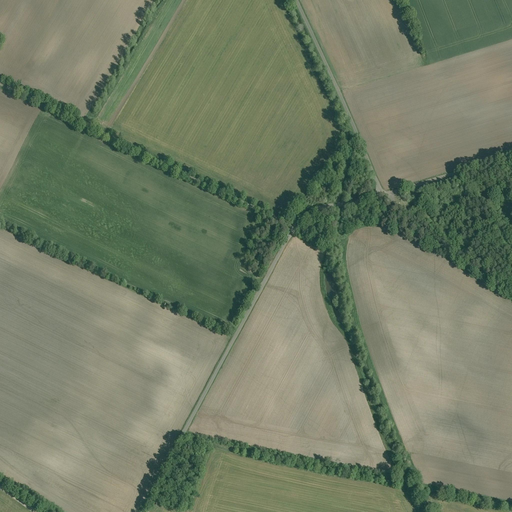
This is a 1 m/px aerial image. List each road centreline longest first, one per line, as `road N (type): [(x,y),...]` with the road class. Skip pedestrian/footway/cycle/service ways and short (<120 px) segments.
road 1 (unclassified): [(139,511),(294,226),(319,208),(381,196)]
road 2 (track): [(179,437),(511,504)]
road 3 (track): [(294,226),(0,85)]
road 4 (unclassified): [(293,0),(381,196)]
road 5 (unclassified): [(390,193),(511,280)]
road 6 (unclassified): [(390,193),(511,156)]
